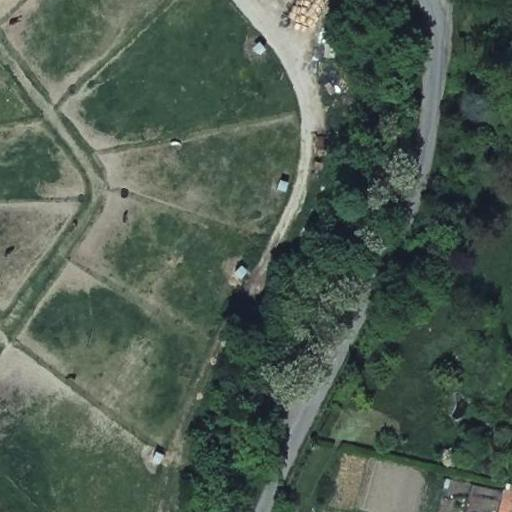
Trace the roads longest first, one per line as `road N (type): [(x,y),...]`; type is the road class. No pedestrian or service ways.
road 1 (unknown): [(147,511),(164,441),(297,132),(291,72),(275,25),(256,0)]
road 2 (unclassified): [(262,511),(387,253),(430,77),(427,0)]
